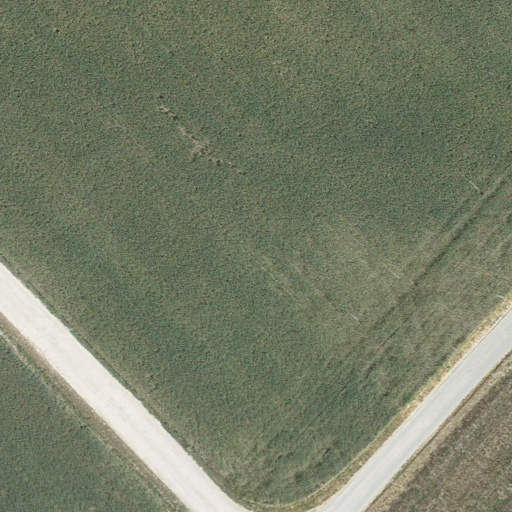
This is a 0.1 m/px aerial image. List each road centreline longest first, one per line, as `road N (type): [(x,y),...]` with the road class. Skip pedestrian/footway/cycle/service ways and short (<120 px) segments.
road 1 (track): [(209,511),(0,294)]
road 2 (track): [(327,511),(511,331)]
